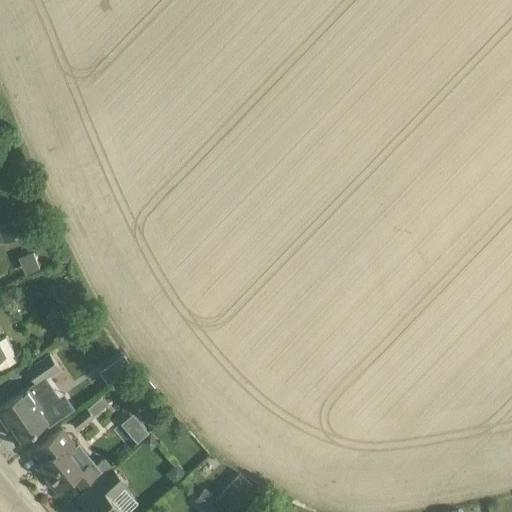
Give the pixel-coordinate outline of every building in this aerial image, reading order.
[(16,216),(0,222),(0,227),(5,241),(23,234),(16,216)] [(66,321),(55,328),(62,339),(73,332),(66,321)] [(0,367),(1,369),(19,359),(7,335),(0,339),(0,367)] [(50,354),(27,369),(35,381),(36,382),(46,376),(59,367),(50,354)] [(123,354),(99,371),(108,384),(132,367),(123,354)] [(12,397),(0,405),(0,415),(4,420),(7,418),(21,439),(38,428),(46,423),(48,425),(69,411),(59,395),(46,376),(36,382),(35,381),(28,386),(12,397)] [(102,396),(88,407),(94,415),(109,403),(102,396)] [(71,420),(79,429),(94,416),(94,415),(88,407),(87,406),(71,420)] [(63,428),(50,438),(35,451),(43,461),(40,463),(47,472),(44,475),(57,490),(73,477),(81,487),(102,470),(94,460),(84,468),(70,452),(77,446),(63,428)] [(111,466),(93,482),(102,492),(87,507),(80,511),(124,511),(111,498),(127,483),(111,466)] [(77,496),(87,507),(102,492),(93,482),(77,496)] [(210,511),(223,511),(229,505),(204,485),(194,499),(210,511)]
